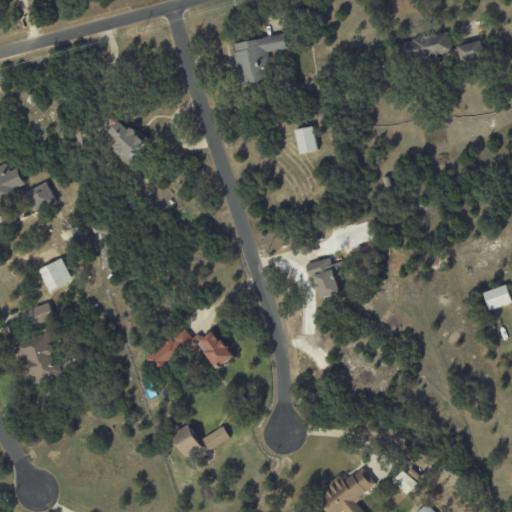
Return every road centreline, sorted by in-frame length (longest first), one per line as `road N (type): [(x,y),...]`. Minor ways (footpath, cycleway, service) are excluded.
road 1 (residential): [(171,6),(279,345),(286,433)]
road 2 (residential): [(190,0),(0,52)]
